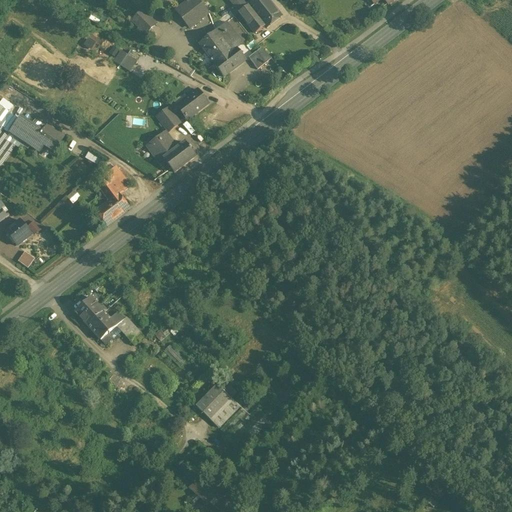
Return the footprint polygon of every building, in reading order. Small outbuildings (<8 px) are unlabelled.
[(186,0),(190,1),(177,11),(190,28),(209,13),(199,0),(186,0)] [(229,0),(240,13),(249,5),(244,0),(229,0)] [(255,0),(249,5),(240,13),(256,34),(265,27),(267,29),(268,28),(267,26),(279,16),(281,18),(282,17),(267,0),(255,0)] [(146,9),(133,21),(146,34),(156,24),(150,18),(152,16),(146,9)] [(103,19),(106,14),(95,10),(93,15),(103,19)] [(267,26),(268,28),(281,18),(279,16),(267,26)] [(222,27),(238,47),(243,44),(227,23),(222,27)] [(157,25),(156,24),(146,34),(147,35),(157,25)] [(236,49),(238,47),(222,27),(216,31),(232,52),(236,49)] [(232,52),(216,31),(208,37),(205,40),(199,44),(215,65),(218,62),(232,52)] [(272,59),(262,48),(249,58),(258,70),(272,59)] [(232,52),(218,62),(228,74),(228,75),(246,61),(236,49),(232,52)] [(131,51),(128,56),(138,62),(141,57),(131,51)] [(121,67),(132,73),(138,62),(128,56),(122,64),(121,67)] [(218,62),(215,65),(224,77),(228,74),(218,62)] [(199,90),(195,93),(195,94),(185,101),(185,102),(179,107),(186,116),(185,117),(186,118),(187,117),(188,119),(209,104),(199,90)] [(4,100),(0,104),(0,105),(9,113),(13,107),(4,100)] [(0,128),(10,136),(11,134),(20,121),(9,113),(0,105),(0,128)] [(180,124),(169,109),(159,116),(157,118),(169,133),(180,124)] [(20,121),(11,134),(23,141),(24,142),(31,131),(31,132),(33,129),(26,124),(20,121)] [(39,138),(38,136),(35,140),(53,151),(63,137),(47,127),(39,138)] [(0,170),(11,156),(23,141),(11,134),(10,136),(0,128),(0,170)] [(31,132),(31,131),(24,142),(31,147),(35,140),(38,136),(31,132)] [(164,159),(174,151),(172,148),(175,145),(166,134),(148,147),(160,164),(164,161),(164,159)] [(174,151),(164,159),(164,161),(174,174),(196,157),(192,151),(192,150),(191,148),(190,149),(185,143),(174,151)] [(114,170),(127,188),(130,186),(117,168),(114,170)] [(109,173),(123,191),(127,188),(114,170),(109,173)] [(99,187),(110,202),(97,212),(107,225),(129,208),(119,195),(123,192),(123,191),(109,173),(103,177),(107,181),(99,187)] [(6,234),(17,247),(32,235),(21,221),(6,234)] [(25,253),(19,262),(28,269),(35,260),(25,253)] [(76,313),(88,326),(106,310),(104,308),(102,310),(92,299),(76,313)] [(88,326),(101,341),(109,335),(117,327),(125,320),(118,313),(111,320),(105,313),(107,311),(106,310),(88,326)] [(126,337),(136,328),(127,318),(125,320),(117,327),(122,332),(126,337)] [(113,340),(122,332),(117,327),(109,335),(113,340)] [(134,346),(144,337),(136,328),(126,337),(134,346)] [(106,346),(113,340),(109,335),(101,341),(106,346)] [(163,353),(179,370),(188,361),(171,345),(163,353)] [(211,421),(231,399),(217,385),(196,407),(211,421)] [(221,431),(230,441),(269,401),(273,396),(263,387),(242,409),(221,431)] [(211,421),(219,429),(240,407),(231,399),(211,421)] [(269,401),(230,441),(242,452),(280,412),(269,401)] [(200,456),(196,460),(205,469),(209,464),(200,456)] [(188,488),(196,495),(206,484),(198,477),(188,488)] [(201,501),(200,502),(200,504),(204,507),(206,507),(207,506),(208,507),(215,499),(221,493),(222,492),(214,485),(213,486),(208,482),(206,484),(196,495),(200,500),(201,501)] [(221,493),(215,499),(218,503),(214,508),(218,511),(242,511),(231,502),(221,493)] [(200,500),(196,495),(190,502),(194,506),(200,500)] [(247,509),(251,511),(268,511),(255,500),(247,509)]
